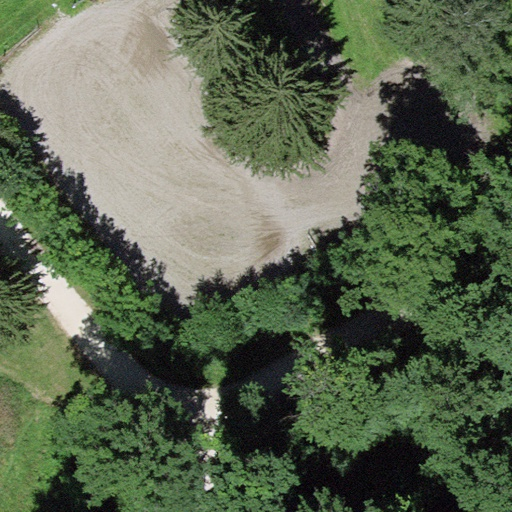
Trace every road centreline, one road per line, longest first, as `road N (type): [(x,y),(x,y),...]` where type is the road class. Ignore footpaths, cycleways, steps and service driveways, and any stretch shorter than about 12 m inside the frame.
road 1 (track): [(200,459),(252,403),(511,244)]
road 2 (track): [(0,216),(200,459)]
